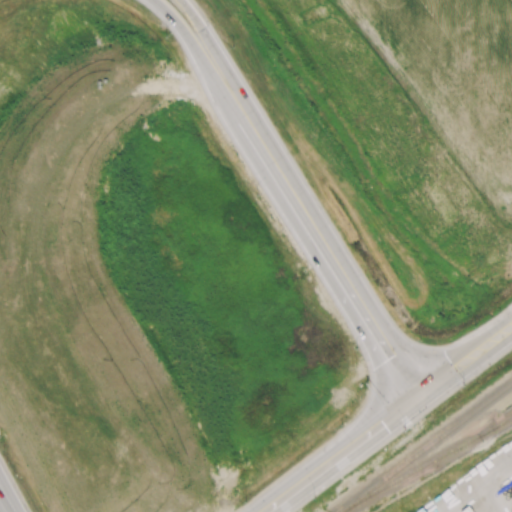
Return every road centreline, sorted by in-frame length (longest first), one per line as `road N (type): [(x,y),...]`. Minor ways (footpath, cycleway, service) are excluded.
road 1 (motorway): [(131,497),(31,280),(35,188),(63,138),(134,80),(195,63),(229,65),(296,91),(400,188)]
road 2 (secondary): [(511,313),(254,511)]
road 3 (motorway): [(400,188),(307,58),(228,0)]
road 4 (motorway): [(112,510),(0,332)]
road 5 (motorway): [(400,188),(500,323)]
